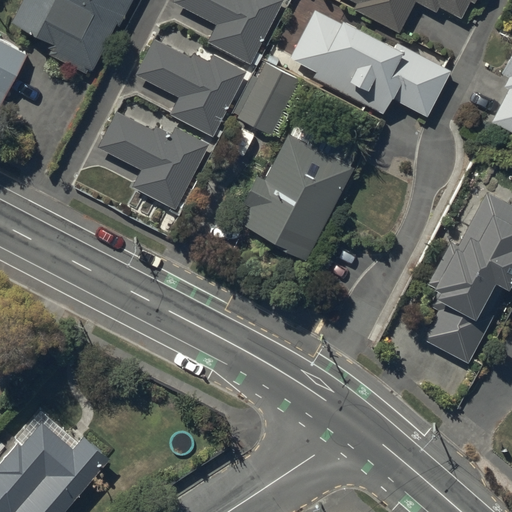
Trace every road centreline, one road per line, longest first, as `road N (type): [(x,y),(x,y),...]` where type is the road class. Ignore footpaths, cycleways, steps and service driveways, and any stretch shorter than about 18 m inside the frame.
road 1 (tertiary): [(337,408),(245,349),(0,222)]
road 2 (tertiary): [(460,511),(337,408)]
road 3 (residential): [(337,408),(301,460),(228,511)]
